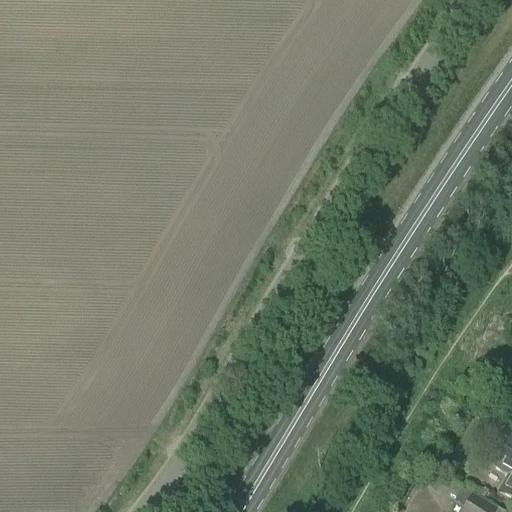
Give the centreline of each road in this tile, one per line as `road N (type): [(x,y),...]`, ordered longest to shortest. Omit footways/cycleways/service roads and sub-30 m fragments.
road 1 (unclassified): [(141,511),(470,0)]
road 2 (primary): [(240,511),(424,207),(511,85)]
